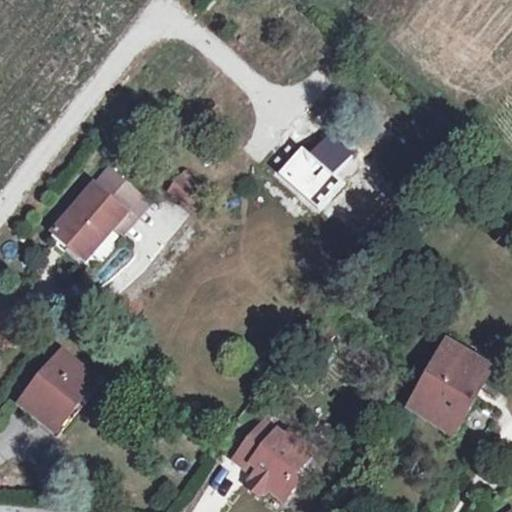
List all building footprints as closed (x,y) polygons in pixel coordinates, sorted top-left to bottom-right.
[(111,166),(55,231),(84,256),(90,249),(94,251),(115,227),(129,211),(112,197),(128,180),(111,166)] [(180,170),(164,195),(185,209),(201,183),(180,170)] [(152,201),(128,180),(112,197),(129,211),(115,227),(123,234),(152,201)] [(451,345),(413,410),(456,437),(478,400),(474,397),(490,368),(451,345)] [(66,355),(25,404),(57,431),(98,381),(66,355)] [(282,436),(262,419),(231,458),(242,467),(248,461),(255,466),(249,473),(245,478),(245,484),(255,493),(261,492),(266,487),(280,500),(294,484),(288,478),(312,450),(287,429),(282,436)] [(242,467),(249,473),(255,466),(248,461),(242,467)]
